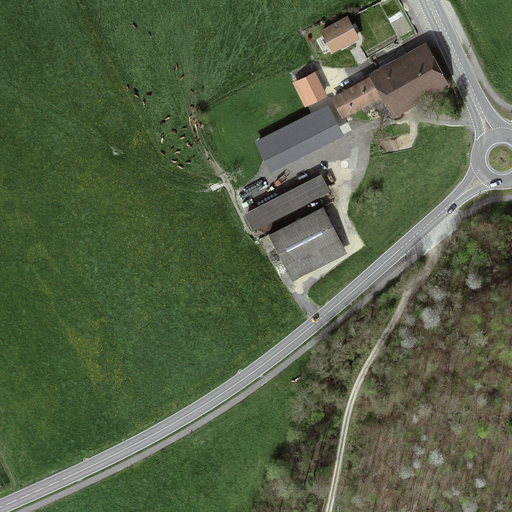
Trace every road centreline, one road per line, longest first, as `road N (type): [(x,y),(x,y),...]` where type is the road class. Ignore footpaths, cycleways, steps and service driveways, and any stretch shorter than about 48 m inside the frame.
road 1 (secondary): [(483,175),(245,376),(177,420),(0,504)]
road 2 (track): [(330,511),(360,378),(431,260),(431,242)]
road 3 (secondary): [(428,0),(492,137)]
